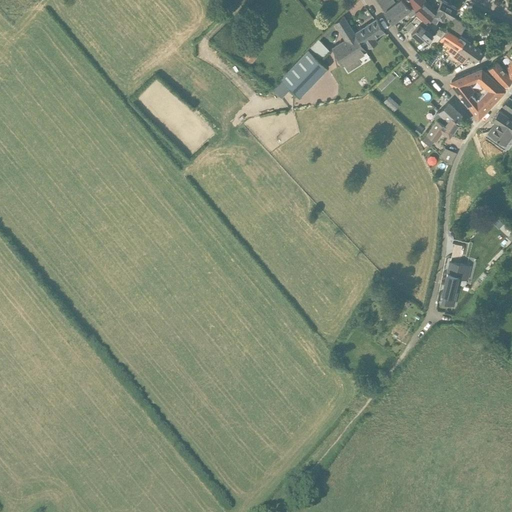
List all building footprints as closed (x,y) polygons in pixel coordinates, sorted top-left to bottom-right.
[(399,0),(396,3),(394,0),(388,0),(381,6),(385,12),(393,22),(406,11),(410,16),(415,12),(401,0),(399,0)] [(430,21),(436,10),(425,0),(403,0),(416,12),(425,20),(426,18),(430,21)] [(442,0),(440,0),(436,10),(430,21),(434,25),(439,16),(443,18),(445,15),(448,17),(450,15),(452,16),(457,8),(442,0)] [(356,33),(343,15),(334,23),(345,39),(332,47),(344,66),(348,72),(362,63),(357,57),(377,42),(374,38),(385,30),(376,20),(356,33)] [(424,46),(432,37),(424,29),(427,25),(423,20),(422,21),(417,16),(406,28),(424,46)] [(448,27),(460,36),(466,26),(454,18),(448,27)] [(460,36),(448,27),(441,38),(458,50),(465,39),(460,36)] [(498,34),(503,40),(510,33),(505,28),(498,34)] [(465,39),(458,50),(467,56),(476,62),(485,52),(465,39)] [(299,98),(328,68),(320,60),(330,50),(318,40),(295,64),(280,79),(281,80),(290,89),(299,98)] [(252,63),(258,56),(249,49),(243,56),(252,63)] [(467,56),(458,50),(454,57),(462,63),(467,56)] [(511,79),(511,72),(510,71),(507,73),(502,68),(496,62),(489,68),(492,74),(506,87),(511,79)] [(451,82),(470,106),(479,121),(501,96),(505,90),(504,89),(482,69),(475,71),(451,82)] [(411,82),(405,74),(400,78),(404,83),(405,83),(406,85),(411,82)] [(198,106),(196,108),(224,132),(239,114),(198,78),(184,94),(198,106)] [(281,98),(290,89),(281,80),(272,89),(281,98)] [(383,102),(388,106),(394,100),(389,96),(383,102)] [(511,113),(511,100),(509,98),(503,105),(511,113)] [(436,116),(446,124),(450,118),(458,123),(463,116),(449,103),(439,112),(436,116)] [(499,140),(505,145),(511,135),(511,122),(506,118),(507,116),(499,110),(492,119),(496,122),(488,132),(497,138),(496,139),(498,141),(499,140)] [(450,118),(446,124),(444,126),(437,120),(422,141),(430,147),(435,140),(436,140),(442,131),(449,136),(458,123),(450,118)] [(422,130),(418,127),(413,132),(419,137),(423,132),(422,130)] [(451,166),(456,155),(457,153),(445,148),(440,156),(451,166)] [(478,205),(474,211),(480,215),(484,208),(478,205)] [(489,221),(493,216),(487,211),(483,215),(489,221)] [(492,221),(499,228),(504,223),(497,216),(492,221)] [(454,305),(460,278),(467,280),(470,266),(451,261),(443,293),(445,293),(443,302),(454,305)]
